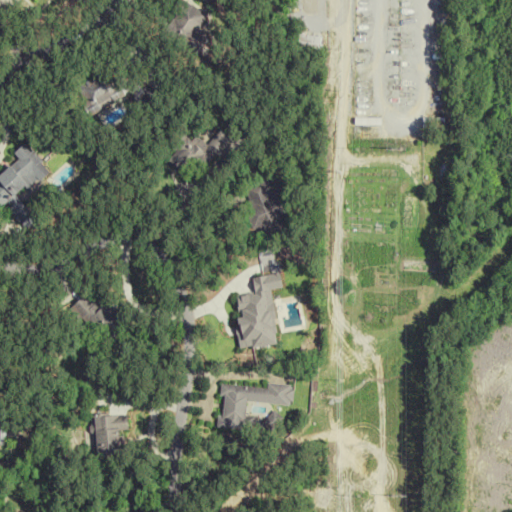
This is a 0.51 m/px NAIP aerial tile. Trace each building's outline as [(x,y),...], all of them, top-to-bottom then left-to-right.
[(206,14),(183,1),(163,35),(192,52),(198,42),(191,38),(206,14)] [(133,103),(153,96),(142,64),(122,71),(133,103)] [(125,97),(111,67),(74,84),(88,114),(125,97)] [(427,131),(449,131),(449,117),(427,117),(427,131)] [(208,145),(192,133),(170,160),(191,177),(197,170),(203,174),(231,138),(220,129),(208,145)] [(19,159),(0,176),(0,204),(24,231),(36,220),(16,198),(47,170),(24,144),(13,153),(19,159)] [(245,188),(258,238),(287,231),(278,195),(286,192),(283,178),(245,188)] [(108,342),(129,316),(102,294),(95,302),(84,294),(70,311),(108,342)] [(270,388),(223,385),(220,429),(248,431),(250,403),(294,406),(295,385),(270,384),(270,388)] [(124,431),(131,431),(130,415),(97,416),(99,457),(126,456),(124,431)]
